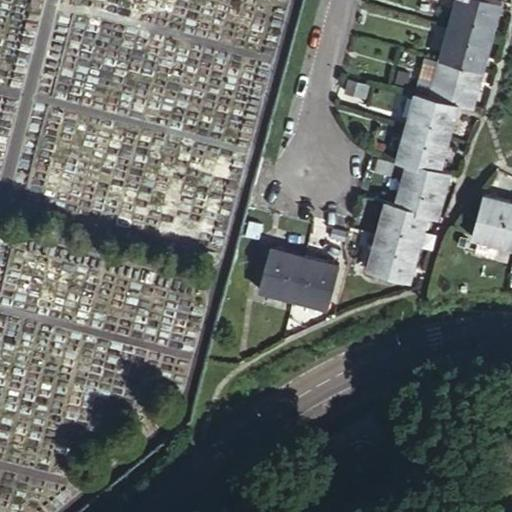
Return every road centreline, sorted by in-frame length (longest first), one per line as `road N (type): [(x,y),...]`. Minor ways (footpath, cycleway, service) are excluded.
road 1 (tertiary): [(511,333),(436,341),(357,366),(259,424),(157,511)]
road 2 (residential): [(339,0),(310,103),(315,169)]
